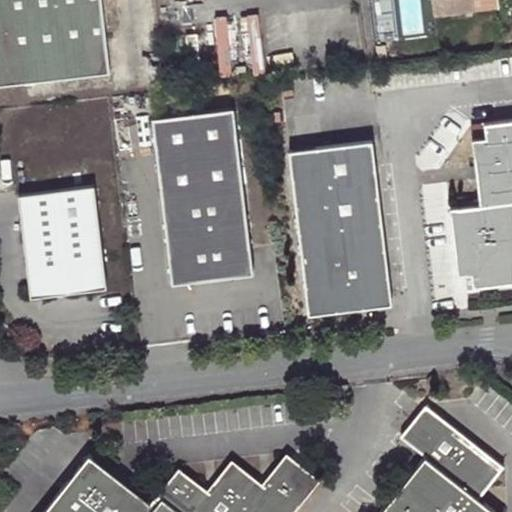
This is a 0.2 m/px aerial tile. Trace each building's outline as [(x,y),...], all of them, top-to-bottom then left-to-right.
[(0,0),(0,81),(110,69),(102,0),(0,0)] [(446,0),(436,0),(438,15),(447,14),(446,0)] [(446,0),(447,14),(476,11),(475,0),(446,0)] [(154,115),(173,280),(255,270),(235,105),(154,115)] [(511,123),(484,126),(486,141),(472,142),(479,209),(449,213),(457,278),(471,276),(473,291),(511,286),(511,123)] [(311,309),(394,297),(371,134),(287,146),(311,309)] [(51,293),(65,291),(110,286),(99,182),(21,192),(34,295),(51,293)] [(66,299),(65,291),(51,293),(51,300),(66,299)] [(346,395),(345,384),(327,386),(328,397),(346,395)] [(495,511),(485,503),(511,472),(435,408),(408,439),(432,459),(385,511),(495,511)] [(295,511),(297,510),(320,482),(289,458),(265,488),(234,464),(210,492),(180,469),(152,501),(89,451),(38,511),(295,511)]
